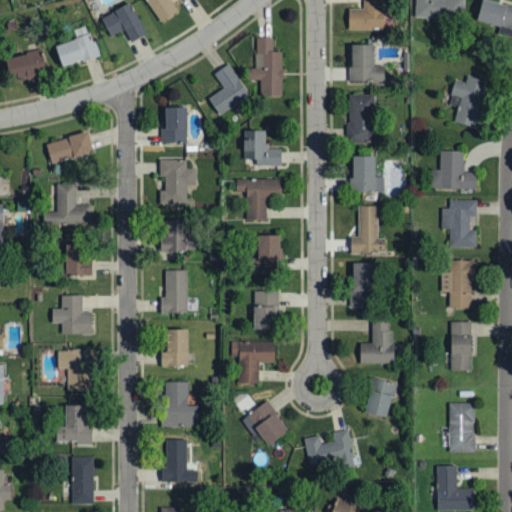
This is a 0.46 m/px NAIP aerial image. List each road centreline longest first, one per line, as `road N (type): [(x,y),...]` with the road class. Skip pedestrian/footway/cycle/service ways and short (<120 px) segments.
road 1 (residential): [(317,0),(318,362),(301,387),(315,404),(328,403),(337,387),(318,362)]
road 2 (residential): [(130,511),(129,114),(121,87)]
road 3 (residential): [(507,511),(511,138)]
road 4 (residential): [(0,119),(121,87),(257,0)]
